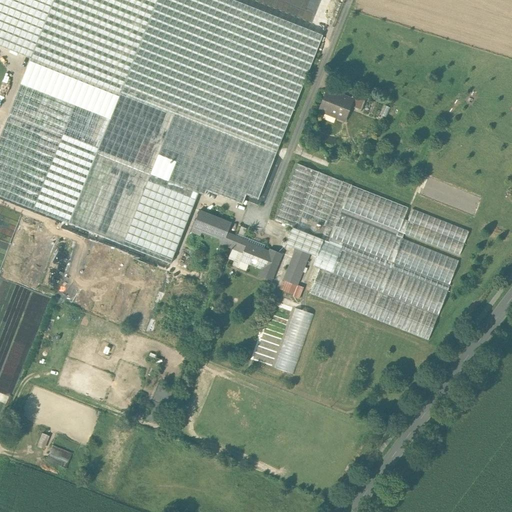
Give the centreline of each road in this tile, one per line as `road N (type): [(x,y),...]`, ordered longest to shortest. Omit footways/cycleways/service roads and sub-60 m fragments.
road 1 (secondary): [(353,511),(511,299)]
road 2 (residential): [(258,224),(350,0)]
